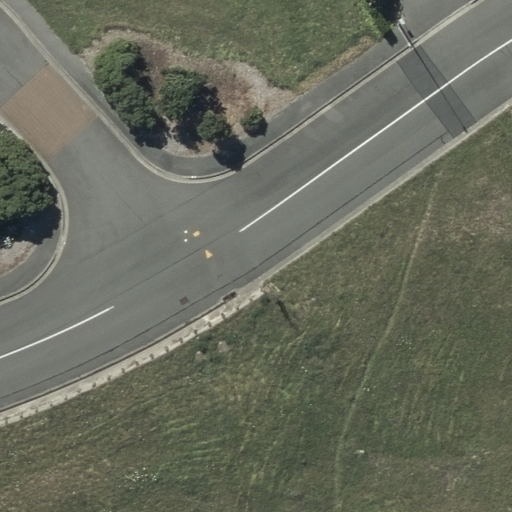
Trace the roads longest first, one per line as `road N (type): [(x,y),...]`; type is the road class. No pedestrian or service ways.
road 1 (residential): [(189,263),(511,45)]
road 2 (residential): [(189,263),(0,78)]
road 3 (residential): [(0,360),(189,263)]
